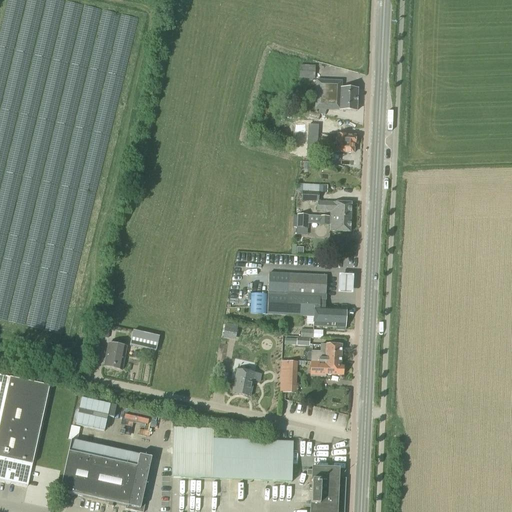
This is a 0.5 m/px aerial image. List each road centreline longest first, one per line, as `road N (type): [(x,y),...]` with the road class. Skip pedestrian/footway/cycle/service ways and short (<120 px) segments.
road 1 (primary): [(365,443),(387,0)]
road 2 (unclassified): [(365,443),(80,377)]
